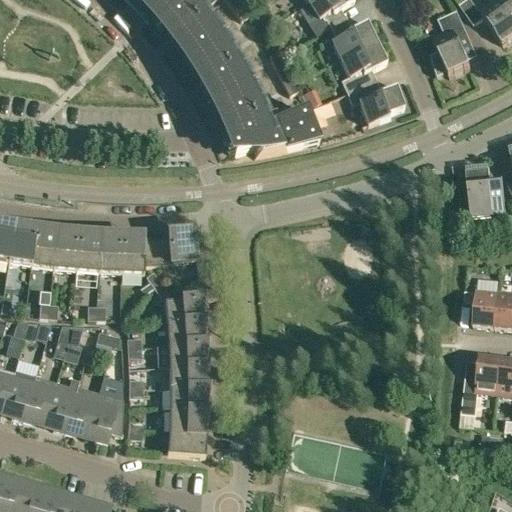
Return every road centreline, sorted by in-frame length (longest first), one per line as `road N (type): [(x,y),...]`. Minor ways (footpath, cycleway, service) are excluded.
road 1 (residential): [(240,511),(245,375),(232,216)]
road 2 (residential): [(216,216),(193,141),(164,92),(81,0)]
road 3 (residential): [(226,511),(0,445)]
road 4 (residential): [(216,216),(124,222),(0,209)]
road 5 (residential): [(232,216),(330,200),(438,163)]
road 6 (residential): [(438,163),(431,118),(376,0)]
